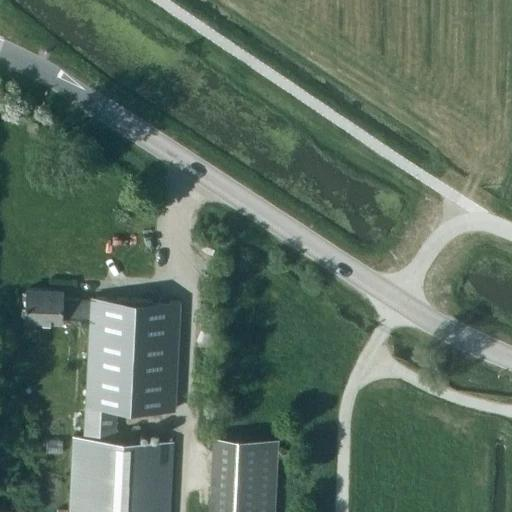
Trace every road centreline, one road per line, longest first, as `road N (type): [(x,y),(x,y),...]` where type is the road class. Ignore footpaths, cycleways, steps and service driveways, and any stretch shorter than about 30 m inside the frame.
road 1 (secondary): [(398,298),(22,59)]
road 2 (unclassified): [(398,298),(450,228),(485,222),(511,232)]
road 3 (secondary): [(511,358),(398,298)]
